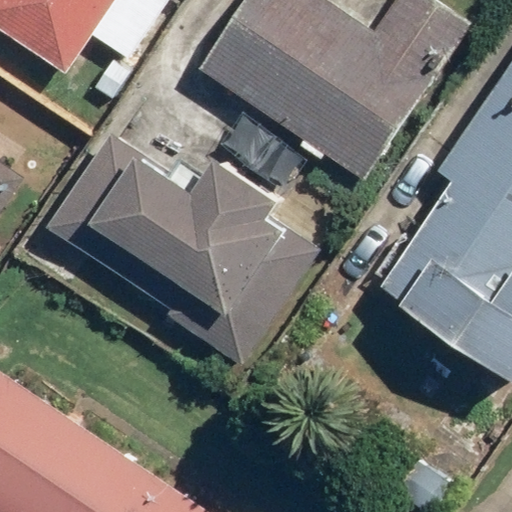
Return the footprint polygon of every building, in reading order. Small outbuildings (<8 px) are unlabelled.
[(0,0),(0,16),(76,66),(100,29),(134,51),(167,0),(0,0)] [(399,0),(381,26),(343,0),(250,0),(207,62),(370,175),(481,15),(458,0),(399,0)] [(511,62),(445,164),(464,176),(395,281),(511,357),(511,62)] [(0,219),(32,174),(0,151),(0,219)] [(180,204),(109,160),(64,232),(266,356),(322,265),(269,232),(277,220),(200,173),(180,204)] [(227,511),(5,364),(0,370),(0,502),(14,511),(227,511)] [(441,511),(466,476),(410,438),(386,474),(441,511)]
